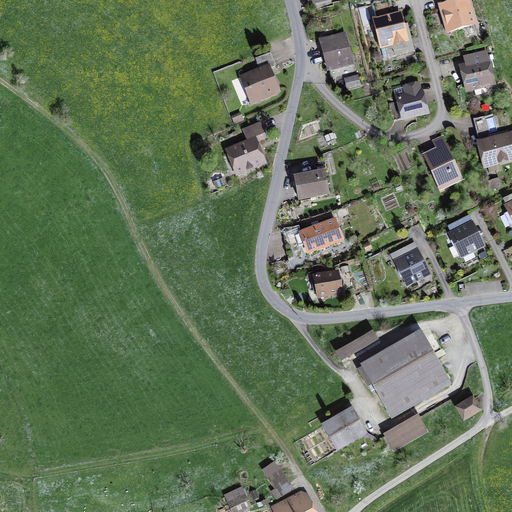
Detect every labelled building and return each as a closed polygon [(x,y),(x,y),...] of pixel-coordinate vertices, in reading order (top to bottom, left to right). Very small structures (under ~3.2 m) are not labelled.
[(388,0),(387,0),(372,4),(384,46),(385,46),(381,47),(384,58),(393,56),(390,44),(406,40),(399,15),(393,17),(388,0)] [(467,0),(440,0),(449,32),(475,24),(467,0)] [(344,35),(321,41),(332,83),(355,77),(344,35)] [(253,102),(277,92),(268,69),(275,66),(270,53),(256,59),(261,72),(243,78),(253,102)] [(483,86),(492,84),(483,53),(469,57),(471,66),(463,68),(467,85),(457,87),(461,101),(470,99),(468,90),(473,89),(475,96),(485,93),(483,86)] [(347,88),(360,84),(358,76),(345,80),(347,88)] [(406,96),(398,99),(399,101),(389,104),(394,122),(426,113),(418,83),(404,87),(406,96)] [(476,119),(482,140),(498,135),(492,114),(476,119)] [(229,152),(237,169),(242,167),(245,170),(263,162),(254,142),(265,137),(260,124),(244,131),(250,143),(247,145),(246,142),(240,145),(241,147),(229,152)] [(487,166),(511,158),(511,134),(480,143),(487,166)] [(426,157),(435,176),(441,173),(447,185),(460,179),(446,150),(440,153),(439,151),(426,157)] [(295,179),(299,200),(328,194),(323,173),(295,179)] [(226,186),(223,179),(214,183),(217,190),(226,186)] [(498,179),(488,183),(491,190),(501,187),(498,179)] [(511,195),(503,200),(507,207),(511,204),(511,195)] [(334,221),(301,234),(308,253),(342,240),(334,221)] [(471,225),(451,235),(462,256),(482,246),(471,225)] [(408,285),(428,275),(413,244),(397,252),(401,260),(396,262),(399,268),(398,269),(400,275),(403,280),(405,279),(408,285)] [(319,297),(341,293),(337,272),(315,277),(319,297)] [(374,330),(335,351),(340,361),(379,340),(374,330)] [(362,366),(392,418),(421,401),(418,396),(447,379),(420,333),(362,366)] [(459,408),(464,418),(478,410),(472,400),(459,408)] [(322,426),(337,450),(367,433),(352,409),(322,426)] [(419,417),(385,436),(394,451),(427,432),(419,417)] [(282,496),(293,490),(282,472),(271,479),(282,496)] [(266,486),(251,494),(255,503),(271,495),(266,486)] [(231,503),(235,511),(237,511),(250,506),(242,489),(231,494),(234,502),(231,503)] [(314,511),(306,496),(303,497),(301,492),(272,508),(274,511),(314,511)]
